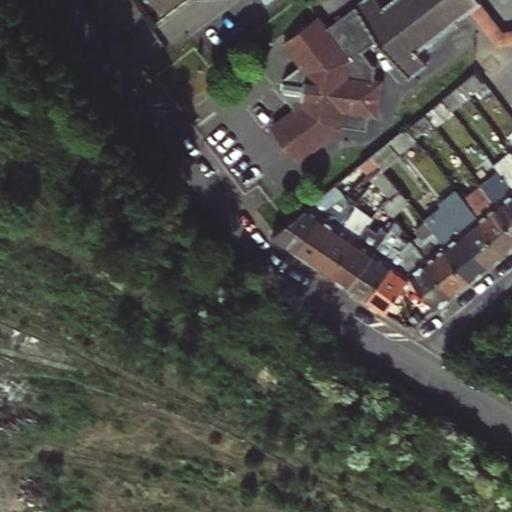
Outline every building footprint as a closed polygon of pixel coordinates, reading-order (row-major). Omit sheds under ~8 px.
[(153,0),(161,10),(173,0),(153,0)] [(434,0),(390,0),(386,3),(383,0),(362,0),(327,29),(318,17),(284,43),(302,66),(286,79),(284,95),(296,112),(274,129),(300,162),(343,129),(343,127),(368,131),(370,115),(379,109),(382,89),(375,81),(377,66),(374,65),(363,52),(383,37),(384,39),(434,0)] [(434,0),(384,39),(412,74),(430,60),(419,46),(470,7),(478,0),(434,0)] [(482,0),(478,0),(470,7),(481,22),(483,1),(482,0)] [(511,27),(505,29),(483,1),(481,22),(498,43),(511,41),(511,27)] [(441,66),(455,84),(473,70),(460,52),(441,66)] [(469,96),(486,82),(477,70),(459,84),(469,96)] [(469,96),(459,84),(443,97),(452,109),(469,96)] [(450,111),(441,99),(426,111),(434,122),(435,123),(450,111)] [(417,135),(434,122),(426,111),(409,125),(417,135)] [(399,150),(417,135),(409,125),(391,140),(399,150)] [(382,164),(399,150),(391,140),(374,154),(380,162),(382,164)] [(495,165),(499,169),(511,186),(511,150),(511,151),(495,164),(495,165)] [(366,174),(380,162),(374,154),(360,165),(366,174)] [(499,169),(495,165),(479,179),(482,183),(499,169)] [(482,183),(487,189),(511,220),(511,186),(499,169),(482,183)] [(375,178),(392,197),(402,189),(387,170),(375,178)] [(487,189),(482,183),(465,196),(470,203),(487,189)] [(325,201),(340,189),(336,184),(311,204),(322,212),(326,208),(325,201)] [(326,208),(331,204),(343,194),(340,189),(325,201),(326,208)] [(394,213),(411,200),(402,189),(392,197),(386,202),(394,213)] [(511,220),(487,189),(470,203),(508,252),(511,248),(511,220)] [(445,208),(452,216),(491,266),(508,252),(470,203),(465,196),(463,194),(445,208)] [(332,218),(322,212),(321,213),(296,248),(314,261),(339,225),(347,215),(350,210),(355,204),(346,199),(338,210),(332,218)] [(321,213),(322,212),(311,204),(275,233),(296,248),(321,213)] [(338,210),(331,204),(326,208),(322,212),(332,218),(338,210)] [(366,244),(357,238),(332,274),(350,287),(376,250),(385,237),(397,219),(387,214),(376,229),(366,244)] [(350,232),(357,222),(347,215),(339,225),(350,232)] [(452,216),(435,230),(474,279),(491,266),(452,216)] [(332,274),(357,238),(367,223),(359,219),(357,222),(350,232),(339,225),(314,261),(332,274)] [(413,237),(418,243),(457,293),(474,279),(435,230),(427,220),(415,229),(418,233),(413,237)] [(366,244),(376,229),(367,223),(357,238),(366,244)] [(390,241),(395,245),(402,250),(408,241),(396,232),(390,241)] [(395,245),(386,257),(394,262),(368,299),(386,312),(412,275),(412,269),(406,267),(406,253),(410,250),(418,243),(413,237),(412,236),(408,241),(402,250),(395,245)] [(376,250),(386,257),(395,245),(390,241),(385,237),(376,250)] [(457,293),(418,243),(410,250),(420,264),(412,269),(412,275),(439,307),(457,293)] [(394,262),(386,257),(376,250),(350,287),(368,299),(394,262)] [(406,267),(412,269),(420,264),(410,250),(406,253),(406,267)]
